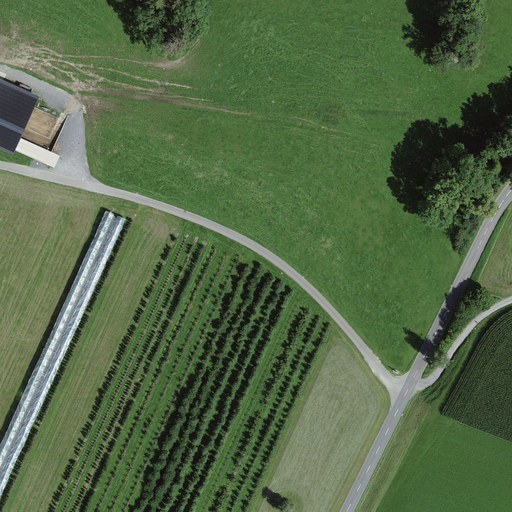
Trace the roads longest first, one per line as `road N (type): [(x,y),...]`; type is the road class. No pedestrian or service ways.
road 1 (unclassified): [(0,165),(142,200),(246,242),(324,303),(404,397)]
road 2 (tertiary): [(511,189),(404,397)]
road 3 (track): [(409,387),(430,382),(474,324),(511,300)]
road 4 (tertiary): [(404,397),(346,511)]
